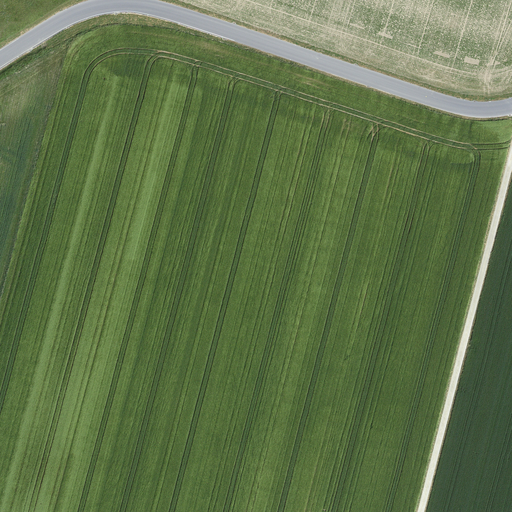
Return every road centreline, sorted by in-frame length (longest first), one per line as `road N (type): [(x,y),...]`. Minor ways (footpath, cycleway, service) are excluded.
road 1 (tertiary): [(511,104),(463,108),(138,4),(92,6),(0,57)]
road 2 (track): [(511,152),(420,511)]
